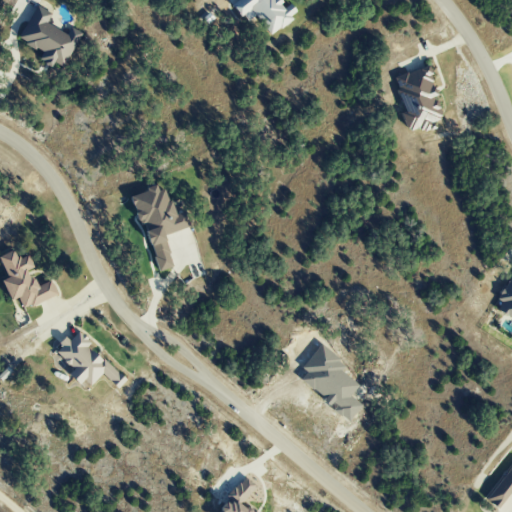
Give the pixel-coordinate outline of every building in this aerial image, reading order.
[(234,0),(231,3),(244,22),(255,15),(268,34),(297,14),(289,3),(283,7),(277,0),(234,0)] [(63,67),(80,32),(69,26),(66,33),(45,23),(51,13),(35,5),(17,39),(41,51),(37,59),(50,66),(52,62),(63,67)] [(392,76),(403,111),(400,112),(406,133),(433,125),(432,118),(441,116),(426,66),(392,76)] [(163,234),(189,227),(184,211),(170,215),(162,185),(132,193),(154,271),(171,266),(163,234)] [(56,294),(50,279),(35,286),(27,269),(32,266),(27,254),(16,259),(12,250),(0,254),(0,264),(6,277),(0,279),(0,280),(9,300),(16,297),(22,309),(56,294)] [(511,321),(511,274),(498,298),(501,300),(494,311),(511,321)] [(124,379),(86,345),(90,341),(75,328),(54,351),(72,368),(67,374),(78,383),(82,379),(89,385),(99,373),(116,388),(124,379)] [(511,495),(511,462),(484,500),(497,509),(508,493),(511,495)] [(255,511),(242,501),(255,486),(242,476),(226,497),(227,497),(217,509),(220,511),(255,511)]
